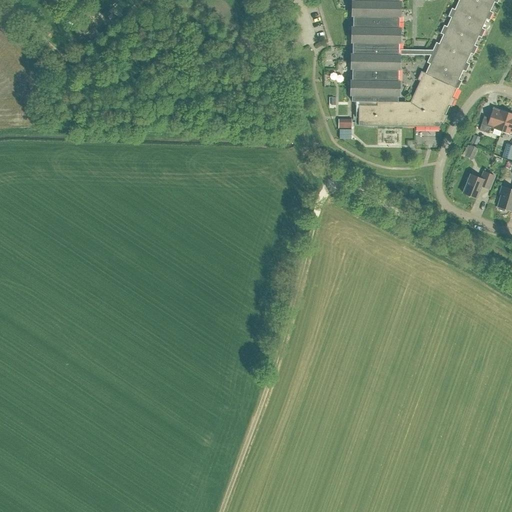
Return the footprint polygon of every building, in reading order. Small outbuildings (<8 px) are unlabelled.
[(352,0),(351,96),(351,101),(359,101),(358,126),(439,127),(441,123),(443,124),(447,116),(444,114),(448,105),(451,107),(455,99),(452,97),(456,88),(457,88),(457,89),(461,81),(458,79),(463,70),(465,72),(469,63),(466,62),(470,53),(473,55),(477,46),(474,45),(478,36),(481,38),(485,29),(482,28),(486,19),(489,20),(493,12),(490,11),(494,2),(497,3),(498,0),(457,0),(458,0),(454,9),(452,8),(448,16),(451,17),(447,26),(444,25),(440,33),(443,35),(439,43),(436,42),(432,50),(399,49),(399,0),(352,0)] [(87,38),(97,31),(93,25),(83,32),(87,38)] [(501,131),(507,112),(493,107),(489,118),(484,116),(479,130),(488,133),(490,128),(501,131)] [(511,113),(507,112),(501,131),(511,134),(511,113)] [(339,129),(339,139),(351,139),(351,129),(339,129)] [(477,145),(480,138),(474,135),(471,143),(477,145)] [(511,160),(511,145),(506,144),(502,157),(511,160)] [(474,157),(478,149),(470,145),(466,153),(474,157)] [(489,189),(494,176),(483,172),(480,178),(470,174),(462,193),(476,198),(481,186),(489,189)] [(511,189),(501,187),(499,194),(501,194),(497,206),(499,206),(498,209),(504,210),(504,208),(511,210),(511,209),(511,189)]
